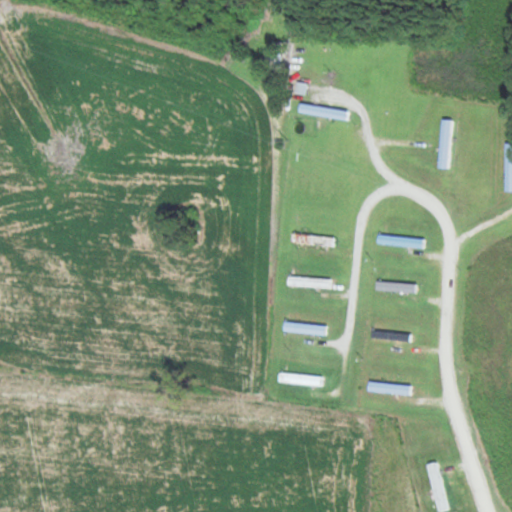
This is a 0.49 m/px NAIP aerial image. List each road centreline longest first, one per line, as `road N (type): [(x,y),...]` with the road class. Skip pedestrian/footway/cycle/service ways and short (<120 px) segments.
road 1 (residential): [(486,511),(434,347)]
road 2 (residential): [(256,0),(137,0)]
